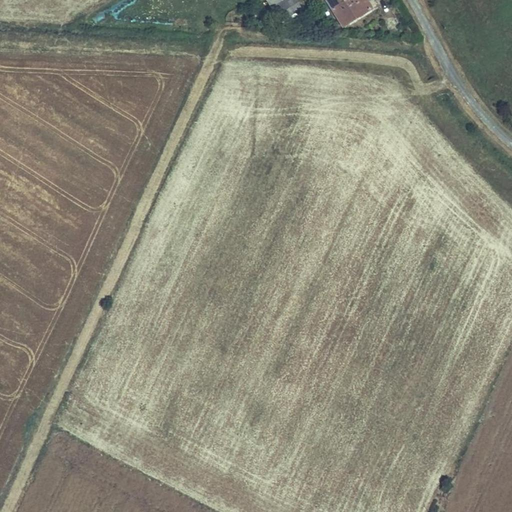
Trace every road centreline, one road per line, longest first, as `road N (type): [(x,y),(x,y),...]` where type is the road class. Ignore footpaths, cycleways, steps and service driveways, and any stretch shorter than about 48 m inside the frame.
road 1 (track): [(435,44),(239,28),(224,34),(2,511)]
road 2 (residential): [(412,0),(458,83),(511,140)]
